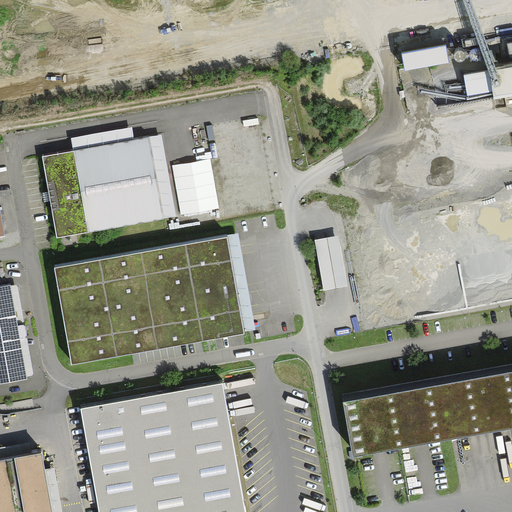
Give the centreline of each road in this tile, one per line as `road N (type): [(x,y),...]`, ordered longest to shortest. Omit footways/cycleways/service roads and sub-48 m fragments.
road 1 (residential): [(317,340),(66,378),(50,361),(31,250)]
road 2 (track): [(272,80),(0,127)]
road 3 (residential): [(317,340),(272,80)]
road 4 (unknown): [(317,340),(511,270)]
road 5 (unknown): [(319,179),(353,191),(427,188),(511,161)]
road 6 (residential): [(348,511),(317,340)]
road 7 (unknown): [(511,108),(391,119)]
